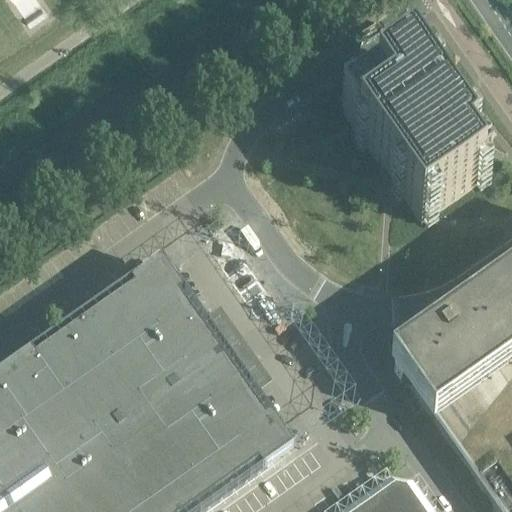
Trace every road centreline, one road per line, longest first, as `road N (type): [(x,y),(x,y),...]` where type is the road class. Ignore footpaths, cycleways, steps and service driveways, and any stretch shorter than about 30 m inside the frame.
road 1 (unclassified): [(0,344),(229,180)]
road 2 (residential): [(420,0),(263,115),(243,139),(229,180)]
road 3 (residential): [(338,301),(284,261),(229,180)]
road 4 (residential): [(511,255),(433,304),(361,309)]
road 5 (unclassified): [(281,511),(396,432)]
